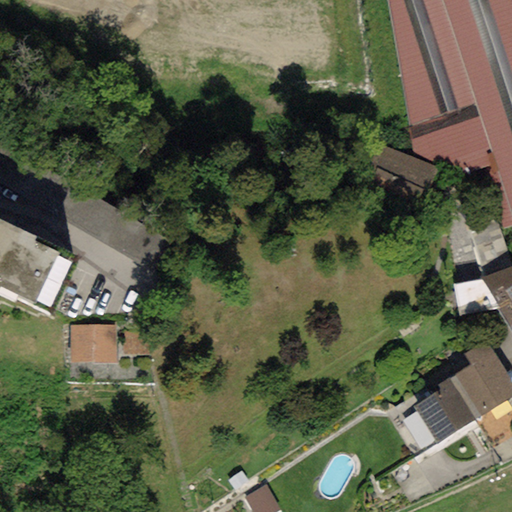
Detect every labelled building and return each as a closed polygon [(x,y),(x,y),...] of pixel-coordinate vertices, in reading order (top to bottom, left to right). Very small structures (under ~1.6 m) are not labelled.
[(511,0),(386,0),(412,154),(484,182),(500,230),(511,225),(511,268),(481,279),(496,310),(511,338),(511,0)] [(438,171),(382,146),(367,180),(424,204),(438,171)] [(79,254),(0,218),(0,277),(57,303),(79,254)] [(114,325),(69,326),(70,361),(93,360),(93,363),(115,362),(114,325)] [(511,397),(511,383),(486,340),(464,354),(471,366),(449,378),(476,420),(511,397)] [(476,420),(449,378),(437,386),(440,391),(414,407),(438,444),(476,420)] [(265,482),(243,495),(252,511),(272,511),(280,508),(265,482)]
